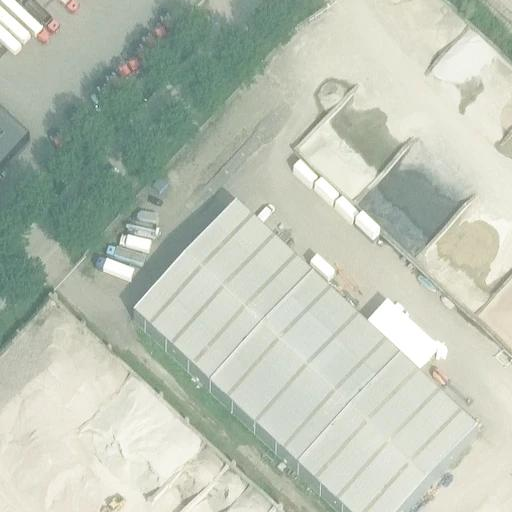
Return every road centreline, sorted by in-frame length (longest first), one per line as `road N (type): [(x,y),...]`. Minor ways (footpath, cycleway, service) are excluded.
road 1 (unclassified): [(263,0),(0,272)]
road 2 (unknown): [(127,0),(74,79),(52,91),(29,92),(0,69)]
